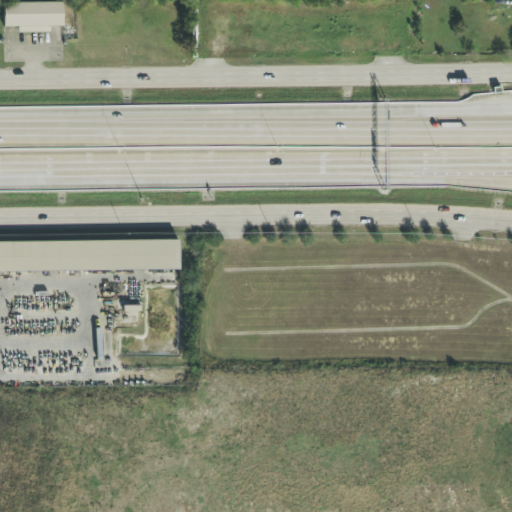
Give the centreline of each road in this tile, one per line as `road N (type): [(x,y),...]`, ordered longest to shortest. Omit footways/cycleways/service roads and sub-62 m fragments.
road 1 (primary): [(0,220),(368,215),(511,222)]
road 2 (primary): [(511,71),(0,76)]
road 3 (motorway): [(511,135),(0,137)]
road 4 (motorway): [(0,162),(375,162)]
road 5 (motorway): [(375,162),(511,178)]
road 6 (motorway): [(375,162),(511,161)]
